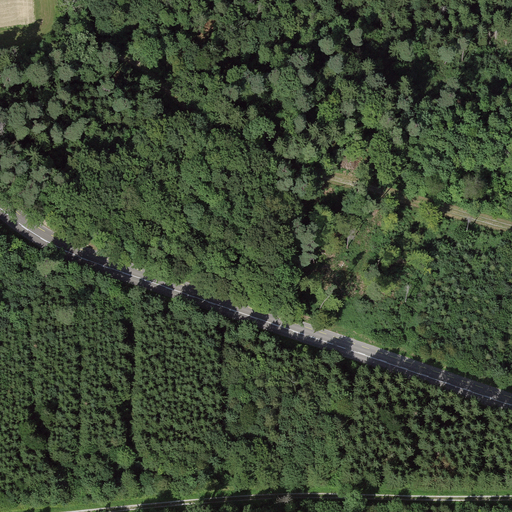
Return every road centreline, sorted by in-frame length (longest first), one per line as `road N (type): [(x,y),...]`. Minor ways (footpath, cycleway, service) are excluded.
road 1 (tertiary): [(511,405),(98,264),(0,207)]
road 2 (track): [(0,110),(94,85),(126,87),(275,171),(511,234)]
road 3 (track): [(511,490),(237,494),(68,511)]
